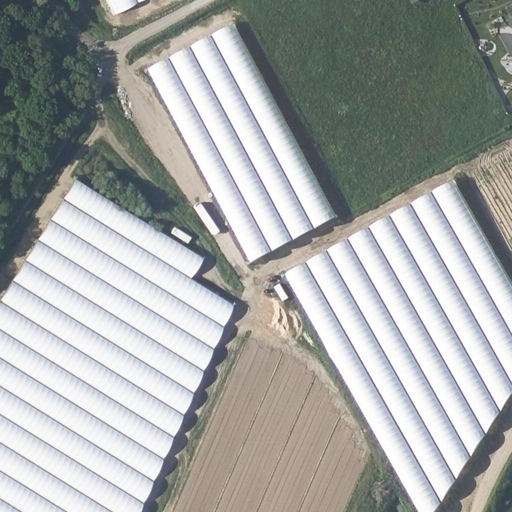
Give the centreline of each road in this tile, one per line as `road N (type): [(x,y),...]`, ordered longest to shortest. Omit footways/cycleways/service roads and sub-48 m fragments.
road 1 (track): [(151,511),(246,295),(221,286),(199,239),(125,157)]
road 2 (track): [(96,85),(102,129),(0,281)]
